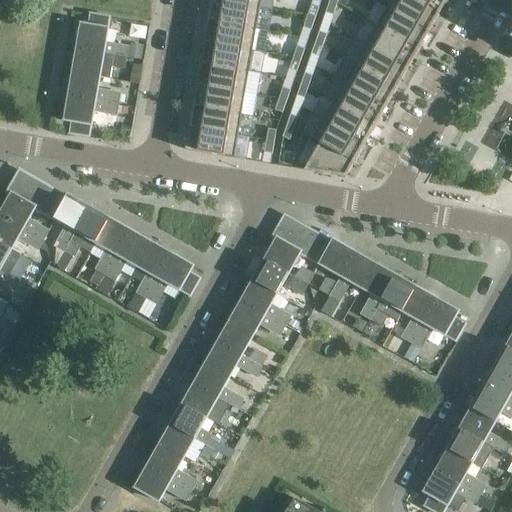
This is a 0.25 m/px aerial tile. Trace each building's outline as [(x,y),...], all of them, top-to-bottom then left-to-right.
[(256,29),(259,8),(212,0),(209,21),(256,29)] [(417,0),(391,0),(387,8),(396,13),(429,31),(440,13),(417,0)] [(446,0),(417,0),(440,13),(446,0)] [(333,15),(337,4),(329,1),(326,13),(333,15)] [(315,19),(319,7),(311,5),(307,16),(315,19)] [(396,13),(387,8),(377,26),(418,50),(429,31),(396,13)] [(106,42),(109,29),(108,29),(110,17),(90,14),(88,26),(81,24),(77,49),(104,54),(112,55),(127,58),(128,49),(116,44),(106,42)] [(311,30),(315,19),(307,16),(304,28),(311,30)] [(252,51),(256,29),(209,21),(205,43),(252,51)] [(418,50),(377,26),(366,45),(408,69),(418,50)] [(327,34),(319,31),(315,43),(323,45),(327,34)] [(249,72),(252,51),(205,43),(202,64),(249,72)] [(319,57),(323,45),(315,43),(311,54),(319,57)] [(408,69),(366,45),(355,64),(397,88),(408,69)] [(301,60),(305,49),(297,46),(293,58),(301,60)] [(100,77),(104,54),(77,49),(73,72),(100,77)] [(125,67),(127,58),(112,55),(112,67),(125,67)] [(297,72),(301,60),(293,58),(289,69),(297,72)] [(245,93),(249,72),(202,64),(198,85),(245,93)] [(386,106),(397,88),(355,64),(345,83),(386,106)] [(98,89),(100,77),(73,72),(69,96),(96,100),(104,102),(119,104),(120,95),(108,90),(98,89)] [(312,76),(305,73),(301,84),(309,87),(312,76)] [(386,106),(345,83),(334,102),(376,125),(386,106)] [(305,98),(309,87),(301,84),(297,96),(305,98)] [(241,114),(245,93),(198,85),(194,107),(241,114)] [(287,102),(290,90),(283,88),(279,99),(287,102)] [(92,125),(94,112),(104,114),(117,113),(119,104),(104,102),(96,100),(69,96),(64,120),(72,122),(70,133),(89,136),(91,125),(92,125)] [(283,113),(287,102),(279,99),(275,110),(283,113)] [(376,125),(334,102),(323,120),(365,144),(376,125)] [(238,136),(241,114),(194,107),(191,128),(238,136)] [(298,117),(291,114),(287,126),(294,128),(298,117)] [(365,144),(323,120),(312,140),(321,145),(354,163),(365,144)] [(290,140),(294,128),(287,126),(283,137),(290,140)] [(234,158),(238,136),(191,128),(187,150),(234,158)] [(274,142),(276,131),(276,130),(268,129),(266,141),(274,142)] [(346,177),(354,163),(321,145),(312,140),(311,141),(320,146),(306,170),(323,173),(329,174),(346,177)] [(272,154),(274,142),(266,141),(264,152),(272,154)] [(61,198),(51,193),(52,190),(41,184),(42,183),(27,175),(23,181),(15,177),(6,193),(11,195),(35,209),(34,209),(50,218),(61,198)] [(29,219),(34,209),(35,209),(11,195),(0,213),(0,215),(23,229),(43,240),(48,232),(38,224),(29,219)] [(76,232),(90,207),(68,195),(54,219),(66,226),(61,235),(57,247),(65,251),(72,239),(76,232)] [(96,243),(110,219),(90,207),(76,232),(96,243)] [(43,240),(23,229),(0,215),(0,242),(12,249),(18,239),(27,244),(39,248),(43,240)] [(327,243),(316,237),(317,235),(284,216),(272,238),(276,240),(277,239),(301,253),(300,255),(315,263),(327,243)] [(117,255),(131,231),(110,219),(96,243),(107,249),(102,258),(98,270),(106,275),(117,255)] [(137,267),(151,242),(131,231),(117,255),(106,275),(114,279),(122,269),(127,261),(137,267)] [(73,256),(81,246),(72,239),(65,251),(73,256)] [(289,274),(300,255),(301,253),(277,239),(276,240),(265,260),(289,274)] [(341,277),(355,252),(333,240),(319,264),(341,277)] [(6,260),(12,249),(0,242),(0,269),(20,281),(24,273),(15,265),(6,260)] [(158,278),(172,254),(151,242),(137,267),(148,273),(143,281),(139,293),(147,298),(158,278)] [(362,288),(375,264),(355,252),(341,277),(337,284),(330,296),(338,301),(346,291),(351,282),(362,288)] [(200,279),(199,278),(190,273),(194,266),(172,254),(158,278),(147,298),(155,303),(163,293),(168,284),(180,291),(180,290),(190,296),(200,279)] [(278,294),(289,274),(265,260),(253,280),(278,294)] [(382,300),(396,276),(375,264),(362,288),(372,294),(367,303),(363,315),(371,320),(382,300)] [(20,281),(0,269),(0,283),(3,285),(15,289),(20,281)] [(313,277),(303,269),(296,278),(308,285),(313,277)] [(403,312),(417,287),(396,276),(382,300),(403,312)] [(304,293),(308,285),(296,278),(292,289),(304,293)] [(330,296),(337,284),(326,279),(322,292),(330,296)] [(272,305),(278,294),(253,280),(241,301),(266,315),(285,326),(290,318),(280,309),(272,305)] [(419,330),(437,299),(417,287),(403,312),(413,318),(409,326),(404,338),(413,343),(420,330),(419,330)] [(465,324),(455,318),(459,311),(437,299),(419,330),(420,330),(413,343),(421,347),(429,338),(434,329),(445,336),(445,335),(456,341),(465,324)] [(285,326),(266,315),(241,301),(230,321),(254,335),(260,325),(268,330),(281,334),(285,326)] [(379,324),(387,314),(378,307),(371,320),(379,324)] [(242,356),(254,335),(230,321),(218,342),(242,356)] [(249,360),(242,356),(218,342),(206,363),(230,377),(237,366),(245,371),(257,375),(262,367),(249,360)] [(511,376),(511,349),(507,346),(495,367),(511,376)] [(266,359),(257,351),(249,360),(262,367),(266,359)] [(224,388),(230,377),(206,363),(194,384),(219,398),(225,402),(238,409),(243,401),(233,392),(224,388)] [(511,376),(495,367),(483,388),(508,402),(511,404),(511,376)] [(207,418),(219,398),(194,384),(182,404),(207,418)] [(511,404),(508,402),(483,388),(471,408),(496,423),(502,412),(510,416),(511,417),(511,404)] [(233,417),(238,409),(225,402),(221,413),(233,417)] [(201,429),(207,418),(182,404),(171,425),(195,439),(202,443),(215,450),(219,442),(209,433),(201,429)] [(490,433),(496,423),(471,408),(460,429),(484,443),(490,446),(504,454),(508,446),(498,437),(490,433)] [(184,459),(195,439),(171,425),(159,445),(184,459)] [(504,454),(490,446),(484,443),(460,429),(448,450),(473,464),(479,453),(486,457),(499,462),(504,454)] [(210,458),(215,450),(202,443),(198,454),(210,458)] [(178,470),(184,459),(159,445),(148,466),(179,484),(191,491),(196,483),(186,474),(178,470)] [(467,474),(473,464),(448,450),(436,470),(461,484),(467,487),(480,495),(485,487),(475,478),(467,474)] [(191,491),(179,484),(148,466),(135,488),(159,502),(166,490),(175,495),(187,499),(191,491)] [(480,495),(467,487),(461,484),(436,470),(424,492),(430,496),(425,506),(435,511),(443,511),(447,505),(448,506),(455,494),(463,498),(476,503),(480,495)] [(316,511),(317,511),(296,498),(288,511),(316,511)]
